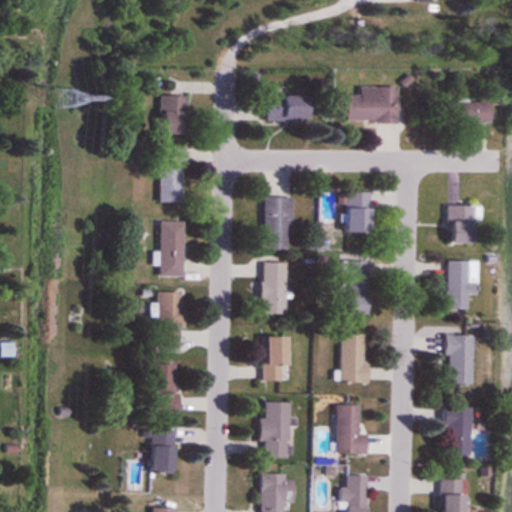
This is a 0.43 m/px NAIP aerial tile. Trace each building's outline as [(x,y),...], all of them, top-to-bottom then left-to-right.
[(394,86),(355,86),(355,95),(342,95),(342,123),(393,124),(394,86)] [(154,135),(181,135),(181,95),(154,95),(154,135)] [(301,122),(301,95),(261,95),(261,122),(301,122)] [(486,123),(486,96),(455,96),(455,102),(436,102),(436,123),(486,123)] [(154,147),(154,202),(179,202),(179,147),(154,147)] [(338,193),(339,235),(365,235),(365,193),(338,193)] [(260,197),(260,250),(288,250),(288,197),(260,197)] [(466,206),(443,206),(443,243),(466,243),(466,206)] [(154,276),(178,276),(178,221),(154,221),(154,276)] [(338,313),(363,313),(363,260),(339,260),(338,313)] [(442,309),(463,309),(463,294),(473,294),(473,260),(442,260),(442,309)] [(257,314),(282,314),(282,262),(257,262),(257,314)] [(151,346),(176,346),(176,291),(151,291),(151,346)] [(335,334),(335,382),(362,382),(362,334),(335,334)] [(468,335),(442,335),(441,384),(467,384),(468,335)] [(258,337),(258,380),(278,380),(278,337),(258,337)] [(145,413),(171,413),(172,364),(146,364),(145,413)] [(255,417),(254,457),(283,457),(283,402),(259,402),(259,417),(255,417)] [(361,453),(361,434),(354,434),(354,405),(332,405),(331,453),(361,453)] [(466,407),(439,407),(438,456),(465,456),(466,407)] [(169,472),(169,428),(145,428),(145,472),(169,472)] [(280,511),(280,473),(255,473),(255,511),(280,511)] [(336,487),(336,502),(340,502),(340,511),(361,511),(362,475),(341,475),(341,487),(336,487)] [(434,511),(456,511),(456,478),(435,478),(434,511)]
